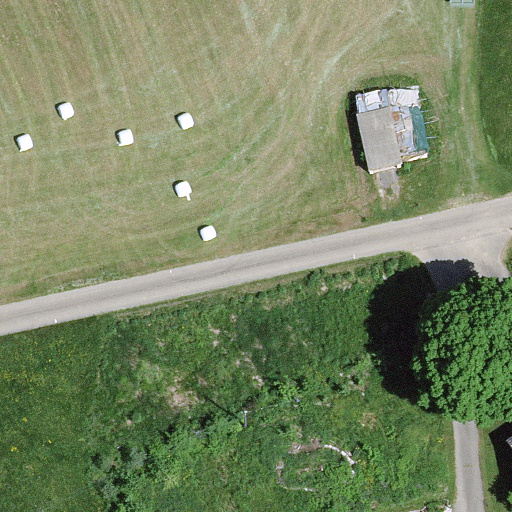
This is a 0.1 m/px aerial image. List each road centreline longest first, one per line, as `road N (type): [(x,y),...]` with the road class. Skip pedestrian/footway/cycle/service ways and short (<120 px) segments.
road 1 (unclassified): [(0,320),(511,206)]
road 2 (track): [(443,221),(463,0)]
